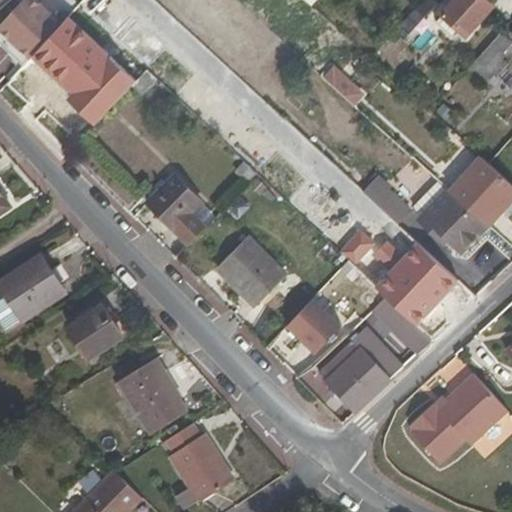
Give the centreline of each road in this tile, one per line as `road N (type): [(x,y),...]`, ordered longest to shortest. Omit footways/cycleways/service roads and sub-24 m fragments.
road 1 (residential): [(338,457),(293,425),(0,112)]
road 2 (residential): [(511,290),(338,457)]
